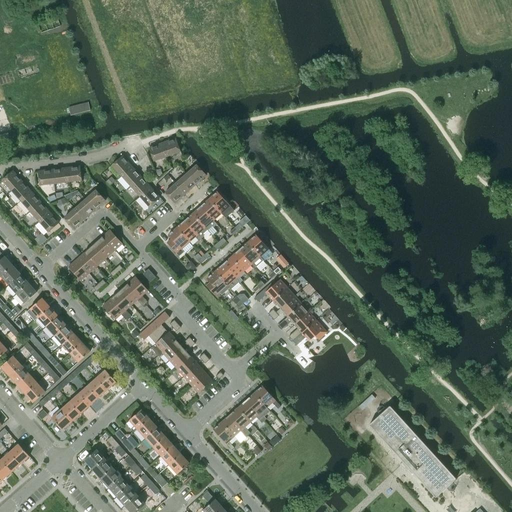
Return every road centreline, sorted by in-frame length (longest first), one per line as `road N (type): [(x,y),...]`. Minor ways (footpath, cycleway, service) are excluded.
road 1 (residential): [(233,374),(135,249)]
road 2 (tertiary): [(143,384),(42,269)]
road 3 (residential): [(0,168),(138,144)]
